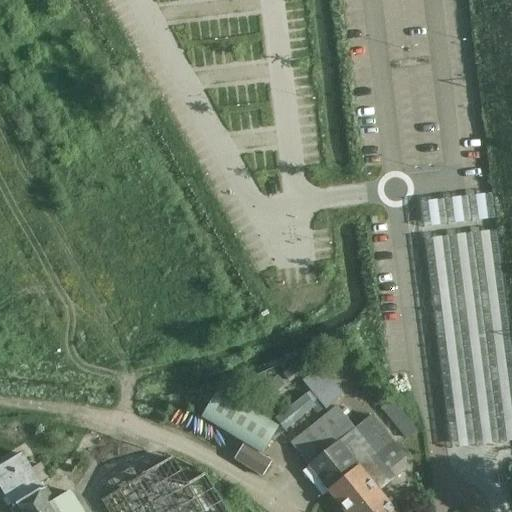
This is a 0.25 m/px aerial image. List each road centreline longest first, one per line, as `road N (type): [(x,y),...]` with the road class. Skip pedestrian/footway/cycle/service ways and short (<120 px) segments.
road 1 (residential): [(285,511),(238,476),(118,422)]
road 2 (track): [(118,422),(0,401)]
